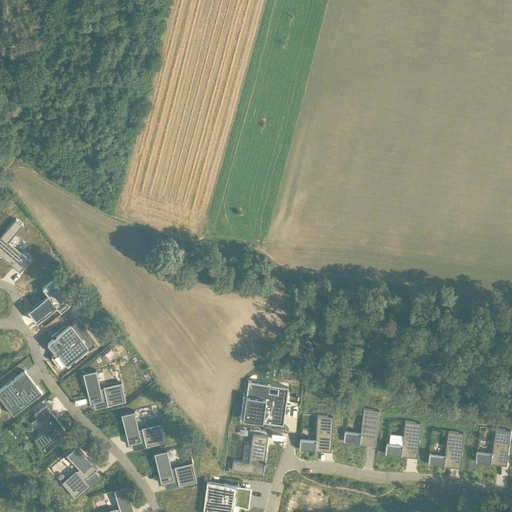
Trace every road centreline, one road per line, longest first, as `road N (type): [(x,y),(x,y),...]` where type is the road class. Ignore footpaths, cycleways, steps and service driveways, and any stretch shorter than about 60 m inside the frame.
road 1 (track): [(511,325),(295,291),(269,275)]
road 2 (residential): [(155,511),(124,461),(50,384),(28,335),(12,320)]
road 3 (residential): [(285,467),(511,492)]
